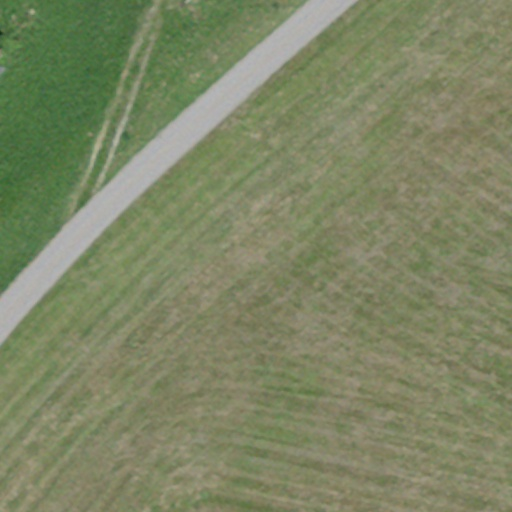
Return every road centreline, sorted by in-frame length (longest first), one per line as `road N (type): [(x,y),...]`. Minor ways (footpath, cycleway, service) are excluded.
road 1 (unclassified): [(0,325),(64,243),(346,0)]
road 2 (track): [(153,11),(64,243)]
